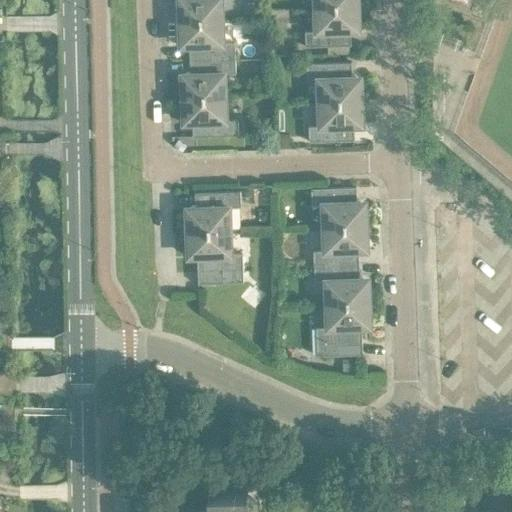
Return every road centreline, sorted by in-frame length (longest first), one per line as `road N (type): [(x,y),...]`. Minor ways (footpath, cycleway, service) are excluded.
road 1 (residential): [(398,164),(154,168),(147,0)]
road 2 (tertiary): [(80,345),(73,0)]
road 3 (unclassified): [(80,345),(130,347),(186,365),(336,429),(408,422)]
road 4 (residential): [(408,422),(398,164)]
road 5 (tertiary): [(86,511),(80,345)]
road 6 (residential): [(398,164),(392,0)]
